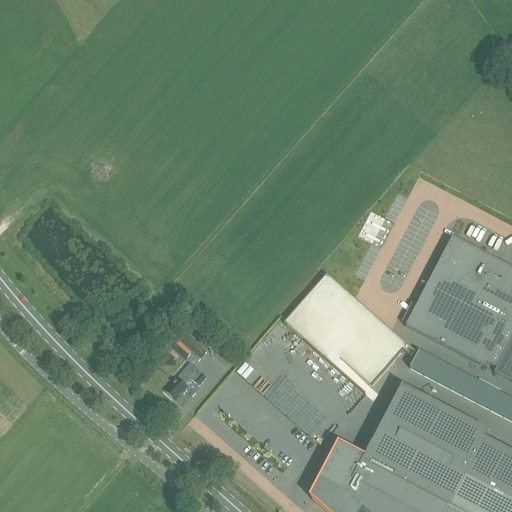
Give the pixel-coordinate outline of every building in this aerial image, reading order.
[(496,371),(494,374),(511,383),(511,269),(453,239),(406,328),(487,371),(489,368),(496,371)] [(328,276),(284,324),(365,395),(409,347),(328,276)] [(174,349),(186,361),(191,355),(199,362),(207,353),(189,337),(183,345),(180,342),(174,349)] [(511,400),(420,352),(410,370),(511,423),(511,400)] [(191,365),(166,392),(176,401),(181,396),(183,397),(189,390),(187,388),(193,382),(199,387),(207,379),(191,365)] [(366,459),(354,482),(411,511),(511,511),(511,502),(499,495),(511,471),(511,467),(478,450),(488,431),(404,387),(380,432),(366,459)] [(341,446),(316,494),(335,511),(411,511),(354,482),(366,459),(341,446)] [(511,451),(504,448),(499,460),(511,465),(511,463),(511,451)]
